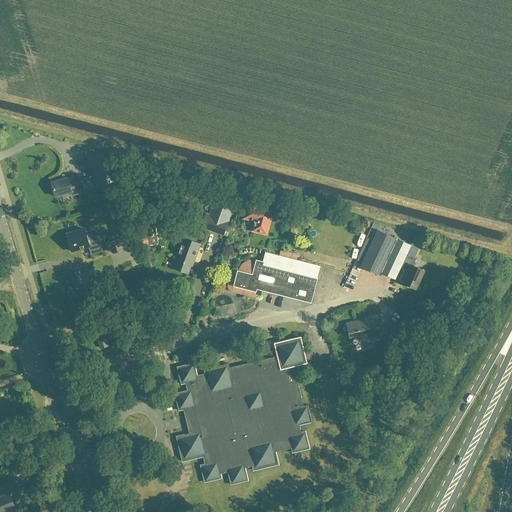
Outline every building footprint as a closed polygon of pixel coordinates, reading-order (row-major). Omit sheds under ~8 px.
[(108,151),(89,157),(97,186),(117,181),(108,151)] [(51,184),(55,197),(71,192),(72,196),(85,192),(80,175),(67,179),(51,184)] [(195,183),(191,197),(196,199),(199,184),(195,183)] [(206,214),(201,227),(224,235),(229,222),(228,222),(233,210),(232,210),(235,201),(217,195),(214,203),(213,203),(209,215),(206,214)] [(121,203),(106,208),(116,242),(131,237),(121,203)] [(245,219),(253,221),(255,224),(253,231),(266,234),(270,218),(263,217),(265,209),(248,205),(245,219)] [(84,229),(66,235),(71,252),(88,247),(91,255),(101,252),(98,239),(88,242),(84,229)] [(413,266),(417,258),(408,254),(411,246),(378,231),(361,267),(379,276),(380,273),(395,280),(401,268),(410,272),(404,285),(416,290),(424,271),(413,266)] [(141,246),(149,245),(148,237),(140,238),(141,246)] [(173,268),(188,273),(191,266),(192,266),(200,245),(184,239),(173,268)] [(262,290),(311,303),(320,266),(297,260),(298,255),(281,251),(279,257),(265,253),(263,262),(256,260),(249,260),(243,264),(239,271),(231,269),(227,285),(227,288),(228,290),(231,292),(255,298),(255,295),(261,296),(262,290)] [(368,319),(346,324),(350,338),(358,336),(360,341),(379,336),(376,323),(369,325),(368,319)] [(104,331),(97,333),(101,349),(108,346),(104,331)] [(194,364),(177,368),(181,386),(185,385),(187,391),(175,394),(179,411),(183,410),(189,434),(176,437),(182,462),(203,457),(204,465),(200,466),(204,483),(222,479),(221,475),(228,473),(231,486),(248,481),(245,469),(252,467),(253,471),(279,465),(276,453),(291,449),(292,453),(310,449),(306,432),(301,433),(300,426),(312,423),(308,405),(304,406),(294,367),(307,364),(300,338),(275,344),(278,357),(230,368),(229,364),(203,370),(204,374),(197,376),(194,364)] [(0,497),(0,511),(8,511),(16,509),(9,494),(0,497)]
